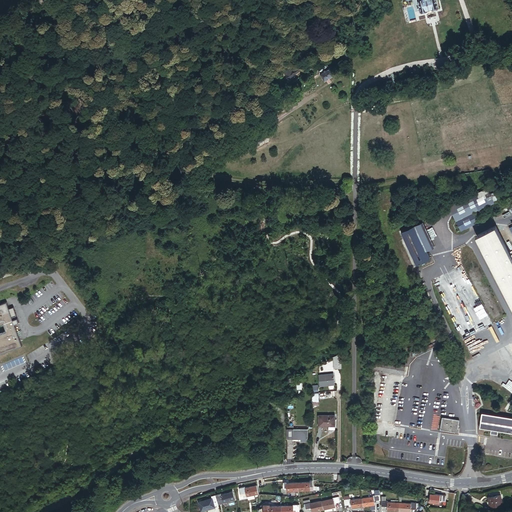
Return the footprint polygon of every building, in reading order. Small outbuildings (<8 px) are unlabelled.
[(417,0),(420,12),(421,13),(422,13),(427,11),(427,10),(432,9),(433,10),(438,9),(438,8),(439,8),(439,7),(437,0),(417,0)] [(284,70),(288,80),(296,77),(292,67),(284,70)] [(334,75),(329,68),(320,74),(325,82),(334,75)] [(251,142),(253,146),(266,141),(265,136),(251,142)] [(474,212),(500,199),(493,185),(498,183),(494,175),(474,185),(478,193),(450,207),(462,231),(479,222),(474,212)] [(427,251),(435,248),(424,224),(402,235),(417,266),(431,259),(427,251)] [(507,253),(494,227),(474,238),(511,309),(511,253),(511,252),(507,253)] [(370,266),(380,266),(380,244),(369,244),(370,266)] [(9,317),(8,315),(12,313),(9,305),(4,307),(2,300),(0,300),(0,349),(19,342),(10,321),(15,319),(13,315),(9,317)] [(374,371),(405,376),(407,367),(376,362),(374,371)] [(323,387),(336,387),(336,377),(323,377),(323,387)] [(511,421),(477,416),(474,431),(511,437),(511,421)] [(337,431),(337,417),(320,417),(321,428),(331,428),(331,431),(337,431)] [(440,432),(456,434),(458,423),(441,420),(440,432)] [(288,430),(288,440),(296,440),(301,440),(301,442),(308,442),(308,432),(294,432),(294,430),(288,430)] [(301,494),(313,493),(313,484),(301,485),(301,494)] [(290,495),(301,494),(301,485),(289,486),(289,491),(290,495)] [(243,500),(249,498),(247,491),(246,489),(240,491),(243,500)] [(249,500),(261,497),(259,489),(247,491),(249,498),(249,500)] [(218,499),(221,508),(237,503),(235,495),(223,499),(223,498),(222,499),(221,498),(218,499)] [(442,506),(442,502),(443,497),(433,496),(433,499),(432,505),(442,506)] [(365,509),(377,507),(377,503),(376,498),(364,500),(365,509)] [(214,511),(222,510),(221,508),(218,499),(215,499),(216,502),(202,506),(203,511),(214,511)] [(354,511),(365,509),(364,500),(353,502),(353,507),(354,511)] [(329,511),(338,510),(337,505),(336,501),(324,504),(326,511),(329,511)] [(389,511),(400,511),(402,504),(400,504),(393,503),(390,503),(389,508),(389,511)]
